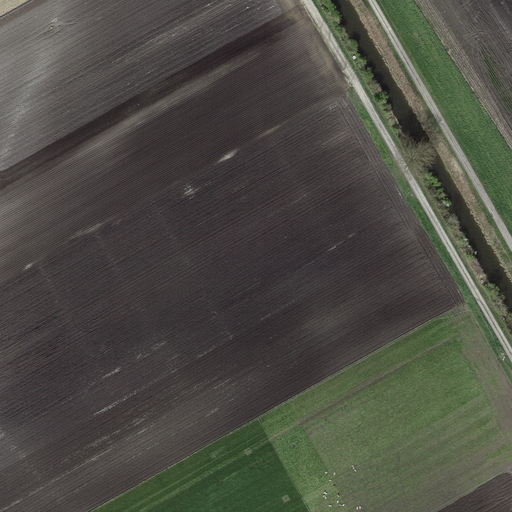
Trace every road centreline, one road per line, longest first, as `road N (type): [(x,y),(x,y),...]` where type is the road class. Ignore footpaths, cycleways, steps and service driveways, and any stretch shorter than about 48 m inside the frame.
road 1 (track): [(303,0),(511,373)]
road 2 (track): [(376,0),(511,228)]
